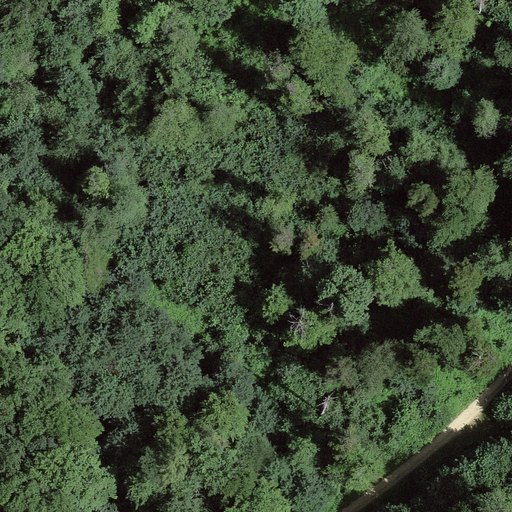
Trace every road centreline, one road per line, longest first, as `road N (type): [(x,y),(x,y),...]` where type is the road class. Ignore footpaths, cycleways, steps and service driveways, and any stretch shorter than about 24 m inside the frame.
road 1 (track): [(511,374),(449,438),(511,435)]
road 2 (track): [(349,511),(449,438)]
